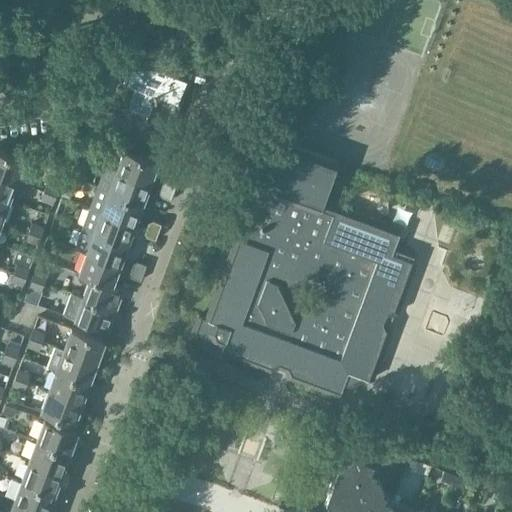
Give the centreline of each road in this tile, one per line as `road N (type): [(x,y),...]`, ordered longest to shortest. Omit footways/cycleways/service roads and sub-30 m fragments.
road 1 (residential): [(70,511),(202,156)]
road 2 (residential): [(0,118),(59,116),(202,156)]
